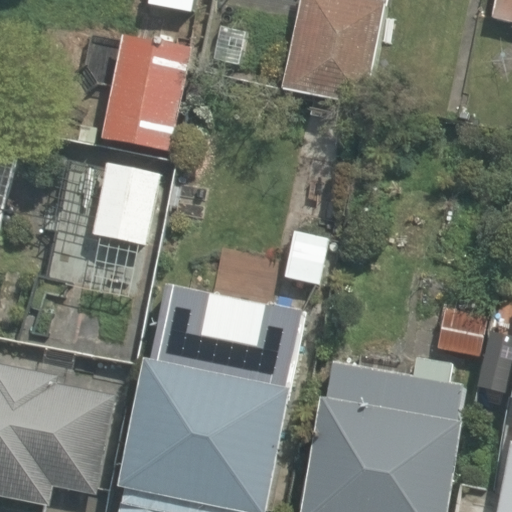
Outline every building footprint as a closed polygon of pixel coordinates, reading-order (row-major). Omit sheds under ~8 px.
[(192,20),(195,0),(146,0),(144,11),(192,20)] [(366,96),(383,1),(378,0),(304,0),(289,82),(366,96)] [(511,0),(494,0),(491,18),(511,22),(511,0)] [(194,46),(126,31),(102,138),(170,153),(194,46)] [(159,167),(105,160),(94,242),(148,249),(159,167)] [(0,219),(10,168),(0,166),(0,219)] [(169,279),(120,484),(113,511),(181,511),(185,499),(237,511),(261,511),(309,313),(169,279)] [(446,511),(471,389),(335,362),(305,511),(446,511)] [(110,386),(0,366),(0,493),(88,509),(110,386)] [(511,511),(511,427),(493,511),(511,511)]
